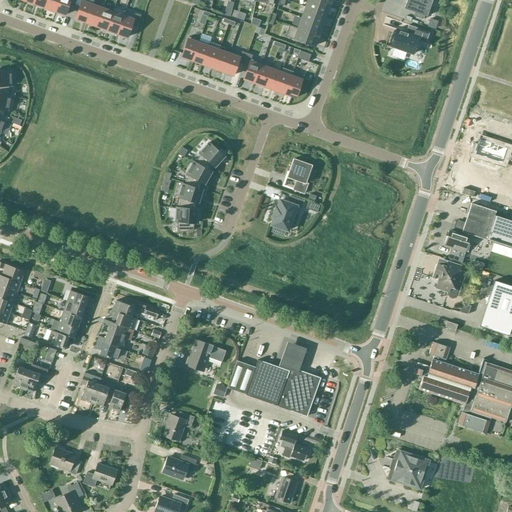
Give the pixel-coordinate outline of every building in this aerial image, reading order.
[(46,0),(44,7),(54,11),(57,0),(46,0)] [(57,0),(54,11),(64,15),(69,2),(74,3),(74,0),(57,0)] [(85,0),(81,0),(75,19),(86,23),(92,5),(93,3),(85,0)] [(328,4),(316,0),(308,0),(306,8),(325,14),(328,4)] [(413,16),(423,19),(429,0),(406,0),(404,6),(415,10),(413,16)] [(102,8),(92,5),(86,23),(96,26),(102,8)] [(114,7),(112,12),(105,30),(116,34),(124,13),(125,11),(114,7)] [(112,12),(102,8),(96,26),(105,30),(112,12)] [(302,18),(321,25),(325,14),(306,8),(302,18)] [(134,17),(124,13),(116,34),(127,37),(131,25),(136,26),(140,15),(135,13),(134,17)] [(298,28),(317,35),(321,25),(302,18),(298,28)] [(313,46),(317,35),(298,28),(289,25),(285,36),(313,46)] [(405,32),(396,29),(390,46),(412,54),(417,40),(425,43),(429,32),(408,25),(405,32)] [(191,61),(198,40),(188,37),(181,57),(191,61)] [(201,64),(209,44),(208,44),(198,40),(191,61),(201,64)] [(208,44),(209,44),(201,64),(212,68),(218,50),(219,50),(220,46),(210,42),(209,42),(208,44)] [(219,50),(218,50),(212,68),(221,72),(222,72),(229,54),(228,54),(219,50)] [(228,54),(229,54),(222,72),(232,76),(237,63),(242,65),(246,54),(241,52),(240,56),(229,52),(228,54)] [(247,53),(243,64),(248,66),(243,79),(254,83),(261,63),(250,59),(252,55),(247,53)] [(261,63),(254,83),(264,86),(271,66),(261,63)] [(271,66),(264,86),(274,90),(281,70),(271,66)] [(282,68),(274,90),(284,94),(291,74),(292,71),(282,68)] [(10,72),(0,72),(0,94),(7,96),(9,86),(11,86),(10,72)] [(291,74),(284,94),(295,97),(297,91),(299,92),(301,87),(299,86),(302,77),(291,74)] [(0,118),(6,121),(7,122),(9,118),(3,115),(6,110),(7,110),(10,96),(7,96),(0,94),(0,118)] [(502,163),(507,148),(480,139),(478,145),(477,145),(474,154),(502,163)] [(200,154),(195,163),(208,170),(213,165),(214,167),(224,156),(208,142),(199,153),(200,154)] [(313,166),(293,159),(286,177),(296,180),(292,190),(305,194),(309,184),(307,184),(313,166)] [(187,175),(184,184),(199,189),(202,183),(204,184),(211,172),(208,170),(195,163),(193,162),(186,174),(187,175)] [(182,184),(178,197),(179,197),(178,208),(194,209),(196,202),(198,203),(202,190),(199,189),(184,184),(182,184)] [(274,217),(271,225),(287,230),(290,223),(294,224),(298,215),(293,213),(296,206),(300,208),(303,201),(289,196),(287,203),(280,200),(277,208),(275,207),(272,216),(274,217)] [(319,205),(308,201),(305,208),(317,212),(319,205)] [(511,220),(494,215),(496,211),(471,203),(464,223),(458,221),(455,229),(457,230),(456,233),(449,230),(444,246),(451,248),(447,258),(461,263),(465,252),(471,234),(511,247),(511,220)] [(176,208),(175,221),(176,222),(178,232),(193,230),(194,223),(196,223),(197,209),(194,209),(178,208),(176,208)] [(0,267),(4,269),(2,275),(20,282),(24,271),(0,262),(0,267)] [(446,267),(438,264),(435,273),(440,275),(436,287),(449,292),(450,287),(459,289),(463,276),(458,275),(461,266),(448,262),(446,267)] [(480,272),(473,270),(471,277),(478,278),(480,272)] [(20,282),(2,275),(1,276),(0,275),(0,286),(16,292),(20,282)] [(511,285),(494,280),(479,326),(508,335),(511,323),(511,285)] [(16,292),(0,286),(0,298),(13,303),(16,292)] [(70,291),(66,301),(84,308),(86,302),(93,304),(94,299),(70,291)] [(45,294),(40,292),(37,301),(42,303),(45,294)] [(13,303),(0,298),(0,310),(9,313),(13,303)] [(111,311),(112,311),(118,313),(131,317),(133,311),(139,314),(140,309),(116,300),(114,307),(112,307),(111,311)] [(84,308),(66,301),(63,311),(87,320),(88,316),(82,313),(84,308)] [(156,318),(159,311),(146,306),(143,313),(156,318)] [(9,313),(0,310),(0,322),(5,324),(9,313)] [(87,320),(63,311),(59,322),(77,328),(79,322),(85,325),(87,320)] [(118,313),(112,311),(110,315),(117,317),(115,323),(128,328),(133,330),(136,319),(131,317),(118,313)] [(115,323),(104,319),(102,324),(109,326),(106,332),(125,339),(128,328),(115,323)] [(455,330),(457,324),(446,321),(445,327),(455,330)] [(77,328),(59,322),(55,332),(79,341),(81,336),(75,334),(77,328)] [(35,326),(30,324),(25,336),(31,338),(35,326)] [(78,345),(79,341),(55,332),(51,330),(47,341),(65,348),(67,341),(78,345)] [(161,332),(153,330),(151,336),(159,338),(161,332)] [(125,339),(106,332),(104,338),(98,336),(97,340),(121,349),(125,339)] [(39,344),(21,338),(19,343),(37,349),(39,344)] [(212,345),(208,344),(194,339),(184,365),(202,371),(205,364),(212,345)] [(121,349),(97,340),(95,345),(101,347),(99,353),(117,359),(121,349)] [(289,341),(281,364),(300,370),(308,348),(289,341)] [(417,363),(413,373),(422,376),(421,380),(418,389),(453,401),(456,402),(464,404),(462,412),(461,412),(457,424),(486,433),(489,421),(490,418),(505,423),(511,400),(511,370),(486,362),(480,380),(476,379),(478,374),(444,363),(449,347),(432,342),(428,354),(433,355),(432,358),(429,368),(417,363)] [(151,360),(143,357),(140,365),(148,368),(151,360)] [(22,390),(29,370),(23,368),(25,362),(15,358),(11,369),(16,371),(12,384),(19,387),(19,388),(22,390)] [(245,394),(255,367),(236,360),(226,388),(245,394)] [(306,416),(320,377),(300,370),(281,364),(280,368),(257,360),(255,367),(245,394),(245,395),(306,416)] [(35,373),(29,370),(22,390),(25,391),(26,389),(33,392),(38,379),(43,381),(47,370),(37,366),(35,373)] [(91,404),(98,384),(92,382),(94,376),(84,372),(80,384),(86,386),(81,399),(88,401),(88,403),(91,404)] [(104,386),(98,384),(91,404),(95,405),(95,404),(102,406),(106,395),(112,397),(114,390),(117,384),(106,380),(104,386)] [(223,398),(226,388),(216,384),(212,394),(223,398)] [(120,392),(114,390),(112,397),(107,409),(111,411),(112,409),(119,412),(123,399),(129,401),(133,390),(123,386),(120,392)] [(190,428),(194,417),(179,411),(177,418),(170,415),(163,435),(178,441),(183,426),(190,428)] [(282,430),(279,440),(282,441),(280,446),(284,448),(281,455),(289,458),(290,456),(304,461),(304,460),(306,459),(307,456),(306,454),(308,449),(294,444),(297,436),(282,430)] [(72,460),(75,453),(56,446),(49,465),(68,472),(75,475),(80,463),(72,460)] [(469,453),(446,446),(444,450),(467,457),(469,453)] [(428,460),(400,451),(397,460),(393,459),(390,469),(394,470),(390,479),(419,489),(428,460)] [(192,472),(196,460),(181,455),(179,461),(167,457),(162,472),(182,479),(185,469),(192,472)] [(261,462),(252,459),(249,468),(258,471),(261,462)] [(111,485),(116,470),(97,463),(93,475),(86,472),(82,483),(93,487),(96,480),(111,485)] [(289,503),(296,482),(291,480),(293,474),(281,470),(279,476),(282,477),(274,498),(289,503)] [(75,498),(82,495),(77,483),(67,488),(69,493),(54,500),(59,511),(79,511),(81,511),(75,498)] [(7,492),(0,495),(0,508),(11,503),(8,496),(9,495),(7,492)] [(184,511),(188,500),(173,494),(171,500),(160,496),(154,511),(155,511),(176,511),(178,509),(184,511)] [(240,496),(234,494),(232,501),(237,503),(240,496)]
